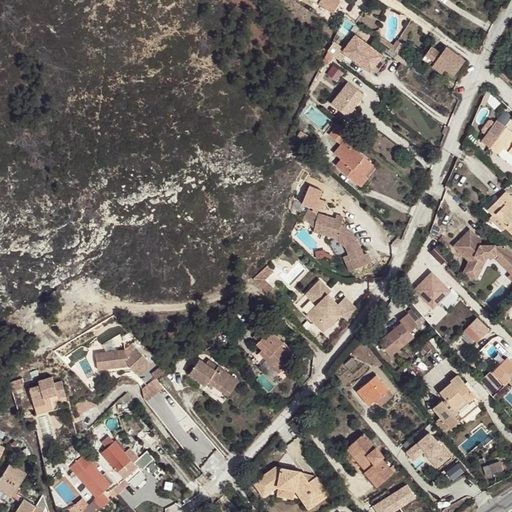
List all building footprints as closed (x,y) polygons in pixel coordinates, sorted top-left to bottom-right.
[(320,0),(319,4),(333,12),(339,0),(320,0)] [(381,36),(379,40),(397,53),(403,44),(397,40),(393,45),(381,36)] [(353,38),(343,51),(370,71),(377,62),(383,55),(359,37),(356,41),(353,38)] [(332,42),(328,51),(333,55),(339,59),(343,53),(341,52),(340,50),(340,48),(332,42)] [(432,45),(431,46),(428,51),(436,56),(439,51),(432,45)] [(454,75),(465,60),(447,46),(432,66),(442,73),(445,68),(454,75)] [(333,55),(328,51),(324,60),(329,63),(333,55)] [(433,60),(436,56),(428,51),(425,54),(433,60)] [(386,57),(383,55),(377,62),(380,65),(386,57)] [(329,72),(338,80),(345,71),(336,64),(329,72)] [(364,94),(348,81),(342,90),(336,97),(331,103),(346,114),(352,106),(354,108),(364,94)] [(333,94),(336,97),(342,90),(339,87),(333,94)] [(481,140),(490,147),(505,127),(497,120),(481,140)] [(364,173),(366,175),(374,165),(344,140),(349,134),(338,124),(330,134),(341,144),(334,152),(341,158),(336,164),(356,182),(364,173)] [(511,131),(505,127),(490,147),(499,153),(504,147),(511,153),(511,131)] [(297,136),(305,140),(308,134),(300,130),(297,136)] [(509,160),(511,155),(511,153),(504,147),(499,153),(509,160)] [(364,173),(356,182),(361,186),(369,177),(366,175),(364,173)] [(511,196),(506,191),(488,209),(493,214),(493,215),(496,212),(508,224),(506,227),(511,233),(511,196)] [(303,218),(314,228),(317,218),(310,211),(303,218)] [(314,228),(313,231),(337,238),(345,246),(348,254),(343,257),(349,271),(371,262),(367,253),(364,254),(357,238),(341,224),(341,221),(336,220),(336,218),(318,212),(317,218),(314,228)] [(490,217),(504,230),(506,228),(506,227),(508,224),(496,212),(493,215),(493,214),(490,217)] [(470,229),(454,245),(469,261),(471,263),(470,266),(467,264),(463,272),(476,278),(486,258),(488,253),(495,253),(495,254),(497,254),(508,265),(506,267),(511,273),(508,276),(511,279),(511,251),(505,245),(494,245),(494,247),(488,247),(488,244),(480,244),(480,240),(470,229)] [(496,258),(506,267),(508,265),(497,254),(495,254),(495,253),(488,253),(486,258),(496,258)] [(452,275),(457,269),(446,259),(441,264),(452,275)] [(253,278),(259,284),(264,279),(273,270),(267,264),(253,278)] [(434,270),(416,290),(437,309),(455,289),(434,270)] [(273,288),(264,279),(259,284),(268,293),(273,288)] [(321,322),(327,327),(340,314),(341,314),(335,308),(339,305),(338,304),(328,294),(326,292),(329,289),(320,280),(306,294),(317,305),(307,315),(318,325),(321,322)] [(340,314),(347,321),(356,308),(345,297),(338,304),(339,305),(335,308),(341,314),(340,314)] [(489,330),(476,318),(469,326),(481,338),(489,330)] [(417,339),(424,332),(414,321),(406,328),(408,330),(386,350),(398,364),(421,344),(417,339)] [(323,331),(327,327),(321,322),(318,325),(323,331)] [(477,342),(481,338),(469,326),(465,330),(477,342)] [(267,359),(280,372),(293,358),(280,345),(283,342),(269,328),(256,342),(262,349),(270,356),(267,359)] [(98,370),(129,365),(135,373),(149,361),(137,348),(128,355),(126,353),(125,349),(96,353),(98,370)] [(270,356),(262,349),(259,352),(267,359),(270,356)] [(353,357),(345,364),(349,369),(357,363),(353,357)] [(200,358),(189,373),(206,385),(208,381),(228,395),(239,380),(218,365),(215,369),(200,358)] [(152,364),(149,361),(135,373),(139,376),(152,364)] [(469,402),(476,396),(457,374),(450,380),(452,381),(440,392),(447,401),(445,404),(442,401),(433,408),(441,418),(448,427),(450,428),(459,420),(454,415),(451,411),(466,398),(469,402)] [(377,375),(358,391),(369,404),(375,399),(388,388),(377,375)] [(19,376),(10,382),(13,389),(22,387),(19,376)] [(29,387),(34,405),(46,402),(44,398),(53,395),(55,399),(66,395),(62,380),(54,382),(52,376),(38,380),(40,384),(29,387)] [(393,394),(388,388),(375,399),(380,405),(393,394)] [(454,415),(469,402),(466,398),(451,411),(454,415)] [(47,407),(46,402),(34,405),(36,410),(47,407)] [(441,433),(448,427),(441,418),(434,425),(441,433)] [(439,467),(455,455),(436,430),(408,450),(416,461),(428,452),(439,467)] [(365,472),(377,486),(397,469),(393,465),(390,467),(382,458),(384,456),(377,446),(376,446),(365,433),(350,445),(362,460),(365,457),(368,460),(366,462),(370,467),(365,472)] [(76,504),(83,511),(95,511),(117,493),(113,488),(125,478),(128,482),(154,458),(147,451),(139,457),(134,462),(125,452),(115,441),(102,453),(114,467),(104,476),(91,462),(76,475),(91,491),(76,504)] [(362,460),(350,445),(341,452),(354,469),(361,471),(365,472),(370,467),(366,462),(368,460),(365,457),(362,460)] [(130,447),(125,452),(134,462),(139,457),(130,447)] [(462,462),(449,470),(456,479),(468,470),(462,462)] [(26,473),(10,463),(0,479),(0,487),(12,495),(26,473)] [(496,472),(493,463),(483,466),(486,475),(496,472)] [(306,505),(327,491),(315,473),(314,474),(306,479),(300,470),(299,469),(274,464),(252,479),(261,493),(276,483),(294,486),(306,505)] [(306,479),(314,474),(300,470),(306,479)] [(113,488),(117,493),(129,483),(128,482),(125,478),(113,488)] [(376,501),(380,511),(393,511),(420,499),(413,483),(376,501)] [(12,495),(0,487),(0,496),(8,502),(12,495)] [(24,498),(15,511),(31,511),(36,506),(24,498)]
